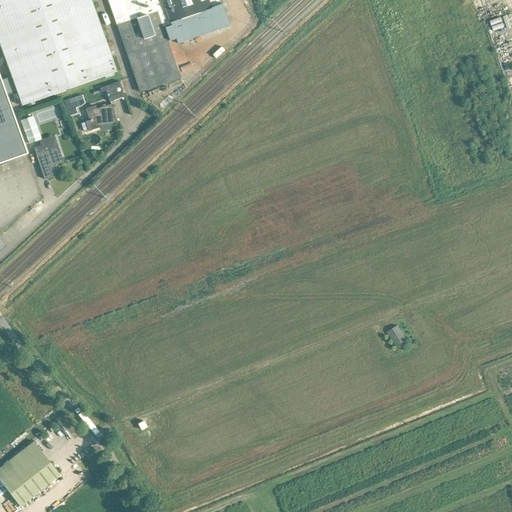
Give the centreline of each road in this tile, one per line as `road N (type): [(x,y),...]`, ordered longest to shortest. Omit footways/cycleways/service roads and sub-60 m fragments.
road 1 (unclassified): [(146,511),(0,319)]
road 2 (unclassified): [(0,255),(136,129)]
